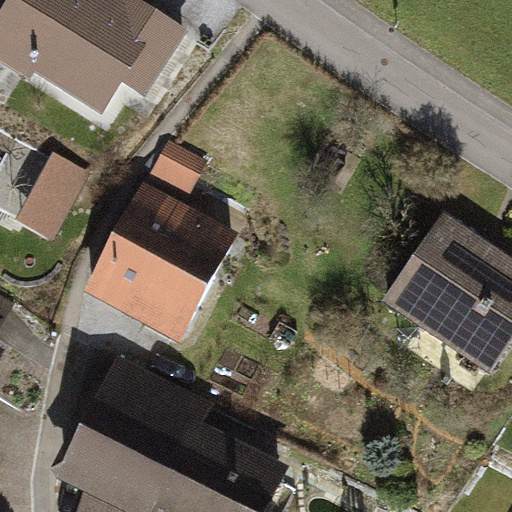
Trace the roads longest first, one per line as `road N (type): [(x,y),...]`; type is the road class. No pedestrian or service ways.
road 1 (residential): [(284,0),(511,149)]
road 2 (residential): [(49,511),(65,355)]
